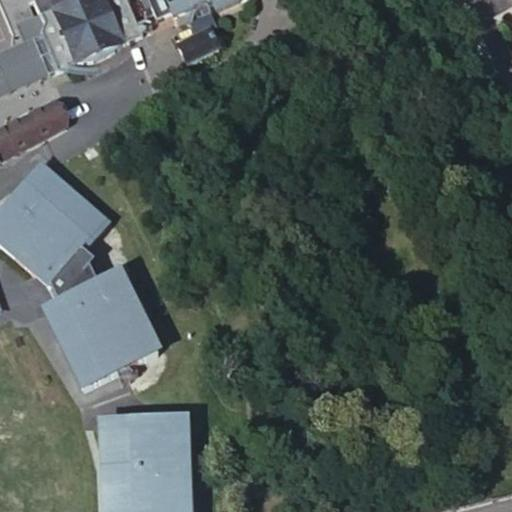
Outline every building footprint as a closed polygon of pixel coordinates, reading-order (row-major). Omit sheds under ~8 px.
[(25,0),(36,23),(40,33),(37,42),(50,71),(54,79),(75,69),(80,70),(85,69),(91,68),(97,66),(102,64),(106,62),(111,59),(115,55),(117,54),(121,49),(141,40),(124,2),(128,0),(80,0),(66,7),(62,0),(25,0)] [(139,0),(140,2),(144,0),(146,0),(156,22),(171,15),(164,2),(159,4),(157,0),(139,0)] [(157,0),(159,4),(164,2),(171,15),(172,17),(209,2),(208,0),(157,0)] [(210,1),(215,13),(236,3),(234,0),(208,0),(209,2),(210,1)] [(40,33),(36,23),(22,30),(14,33),(25,58),(28,59),(34,57),(42,75),(50,71),(37,42),(40,33)] [(217,50),(207,32),(176,48),(186,66),(217,50)] [(14,33),(0,39),(0,96),(46,83),(54,79),(50,71),(42,75),(34,57),(28,59),(25,58),(14,33)] [(0,165),(8,162),(52,137),(66,131),(54,107),(0,135),(0,165)] [(10,208),(0,219),(0,249),(33,279),(39,272),(42,279),(48,292),(49,295),(56,307),(49,315),(43,318),(79,394),(114,378),(111,373),(115,372),(118,370),(125,385),(126,385),(121,375),(154,359),(118,282),(96,292),(87,273),(92,267),(80,256),(105,229),(41,173),(16,201),(20,204),(17,208),(14,211),(10,208)] [(39,272),(33,279),(48,292),(42,279),(39,272)] [(196,511),(193,425),(101,429),(104,511),(196,511)] [(0,452),(0,457),(25,507),(62,488),(34,435),(0,452)] [(0,511),(14,511),(25,507),(0,457),(0,511)]
